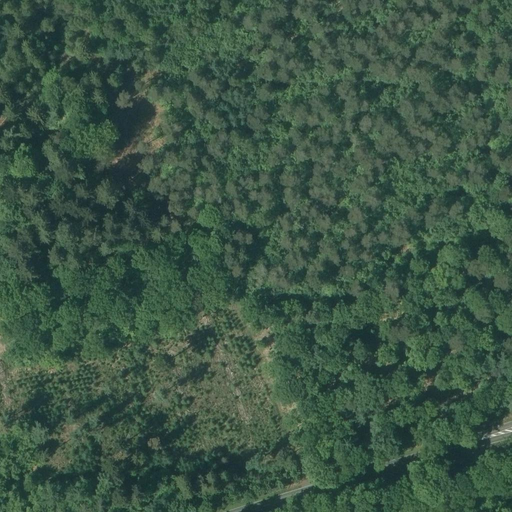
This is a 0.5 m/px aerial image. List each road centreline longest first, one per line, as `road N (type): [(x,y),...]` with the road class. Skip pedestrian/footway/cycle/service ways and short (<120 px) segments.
road 1 (track): [(0,295),(205,233),(493,187)]
road 2 (track): [(319,490),(137,70)]
road 3 (secondary): [(250,511),(511,432)]
road 4 (track): [(493,187),(464,0)]
